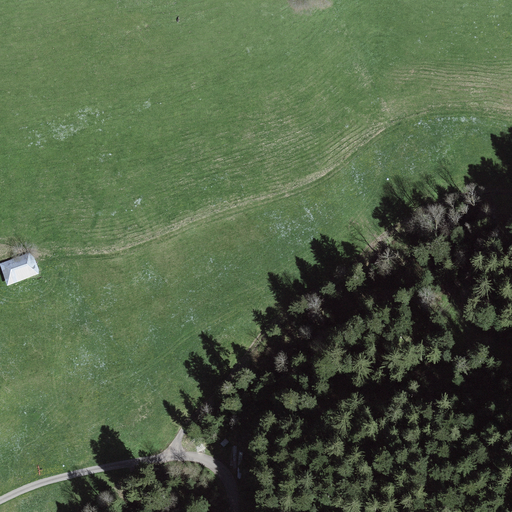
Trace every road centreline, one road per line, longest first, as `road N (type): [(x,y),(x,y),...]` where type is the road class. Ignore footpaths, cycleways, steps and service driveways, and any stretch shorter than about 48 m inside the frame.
road 1 (track): [(511,189),(427,209),(275,323),(167,458)]
road 2 (unclassified): [(0,502),(69,476),(194,458),(224,472),(235,511)]
